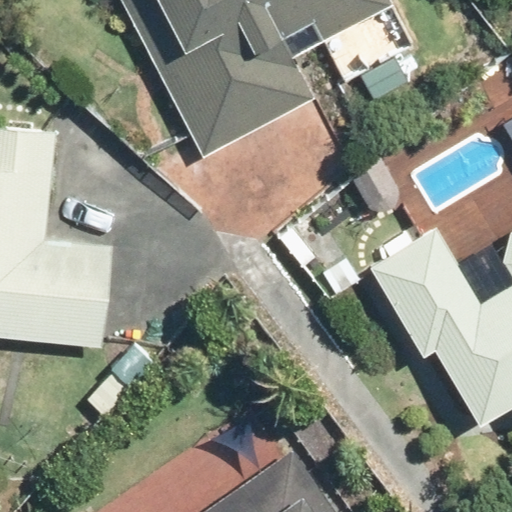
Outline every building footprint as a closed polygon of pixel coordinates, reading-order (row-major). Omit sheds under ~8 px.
[(396,4),(393,0),(125,0),(179,105),(151,119),(181,179),(209,165),(203,156),(317,97),(296,55),(396,4)] [(95,86),(116,116),(137,100),(116,71),(95,86)] [(85,108),(71,124),(96,146),(110,130),(85,108)] [(0,338),(102,348),(111,246),(42,240),(51,135),(0,130),(0,338)] [(434,354),(479,427),(511,407),(511,235),(511,236),(504,269),(511,281),(511,289),(481,309),(435,234),(370,271),(422,361),(434,354)] [(331,511),(293,455),(208,511),(331,511)]
